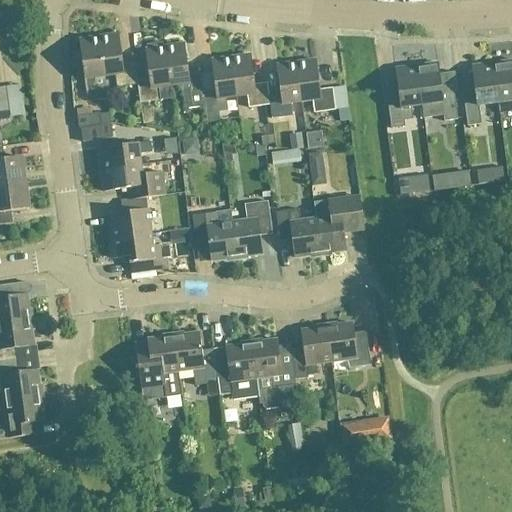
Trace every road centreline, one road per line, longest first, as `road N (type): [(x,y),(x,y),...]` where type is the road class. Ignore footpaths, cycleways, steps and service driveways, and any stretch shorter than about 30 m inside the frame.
road 1 (residential): [(360,282),(290,303),(188,294),(109,303),(84,299),(67,258)]
road 2 (unclassified): [(480,22),(313,17),(197,0)]
road 3 (residential): [(67,258),(52,0)]
